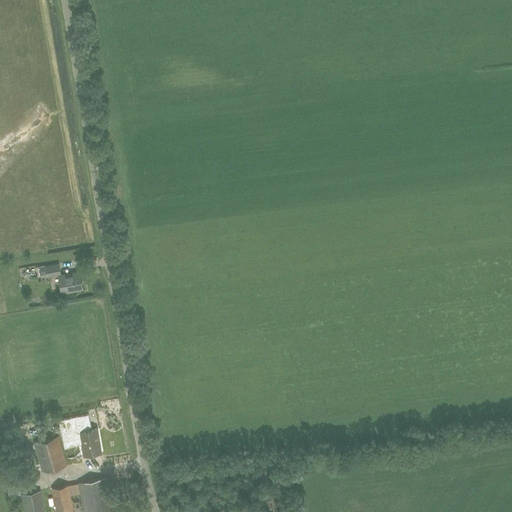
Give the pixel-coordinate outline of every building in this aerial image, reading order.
[(43,277),(46,276),(46,277),(61,275),(60,269),(59,263),(44,266),(45,269),(39,270),(39,272),(42,272),(43,277)] [(82,289),(80,277),(80,273),(70,274),(58,276),(61,293),(82,289)] [(73,444),(82,443),(84,456),(101,453),(97,429),(80,432),(80,433),(71,434),(73,444)] [(66,465),(58,436),(34,443),(43,472),(66,465)] [(16,463),(5,464),(10,496),(20,495),(16,463)] [(113,511),(107,477),(51,488),(56,511),(113,511)] [(45,511),(41,490),(21,494),(24,511),(45,511)]
